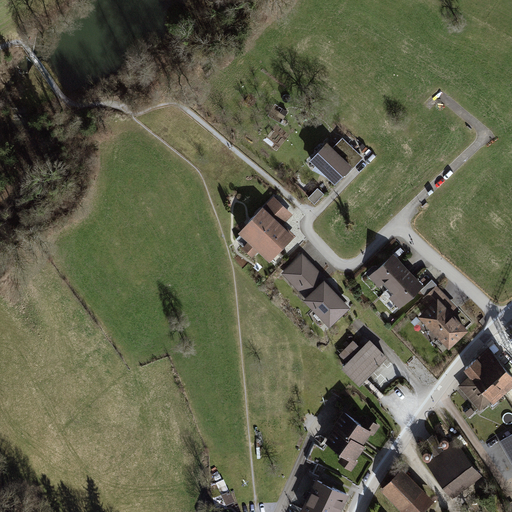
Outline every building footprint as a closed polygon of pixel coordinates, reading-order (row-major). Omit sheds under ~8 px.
[(328,143),(310,161),(335,185),(362,158),(342,138),(333,148),(328,143)] [(293,216),(272,195),(238,230),(270,261),(293,236),(283,226),(293,216)] [(409,270),(394,254),(369,277),(379,288),(383,284),(388,289),(409,270)] [(348,301),(303,255),(283,275),(305,298),(304,300),(330,327),(350,308),(346,303),(348,301)] [(389,298),(400,309),(424,286),(409,270),(388,289),(393,294),(389,298)] [(437,285),(422,300),(429,308),(419,317),(451,349),(471,330),(453,312),(458,307),(437,285)] [(365,381),(388,358),(370,340),(341,369),(359,386),(365,381)] [(511,372),(489,346),(477,356),(507,391),(511,386),(511,372)] [(494,402),(507,391),(477,356),(464,368),(470,375),(458,385),(480,411),(493,400),(494,402)] [(328,425),(333,429),(362,452),(366,448),(360,443),(370,432),(342,409),(328,425)] [(355,460),(362,452),(333,429),(323,441),(341,456),(337,461),(352,473),(360,464),(355,460)] [(432,434),(423,441),(434,455),(426,461),(453,497),(483,475),(456,439),(443,448),(432,434)] [(511,434),(500,442),(511,462),(511,434)] [(440,440),(440,442),(441,443),(442,444),(443,445),(444,446),(445,446),(447,445),(448,444),(449,443),(449,442),(449,440),(449,439),(448,438),(447,437),(446,437),(444,436),(443,437),(442,438),(441,439),(440,440)] [(422,454),(422,455),(423,457),(424,458),(425,459),(426,459),(428,459),(429,459),(430,458),(431,457),(431,456),(432,454),(431,453),(430,452),(429,451),(428,450),(426,450),(425,451),(424,451),(423,452),(422,454)] [(422,511),(435,500),(403,467),(380,488),(402,511),(422,511)] [(317,479),(309,497),(340,511),(342,511),(350,496),(317,479)] [(302,511),(340,511),(309,497),(301,511),(302,511)]
